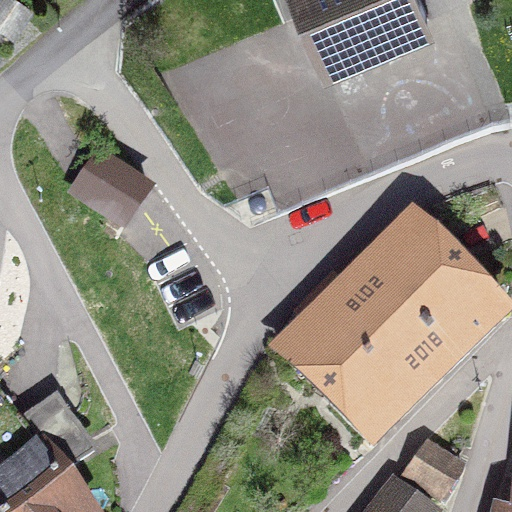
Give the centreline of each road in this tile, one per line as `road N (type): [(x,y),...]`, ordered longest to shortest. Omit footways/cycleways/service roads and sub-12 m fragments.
road 1 (residential): [(73,45),(264,296),(396,196),(422,182),(511,162)]
road 2 (residential): [(467,511),(511,384)]
